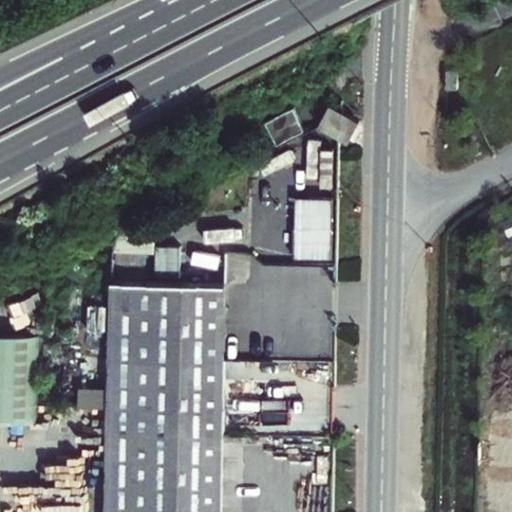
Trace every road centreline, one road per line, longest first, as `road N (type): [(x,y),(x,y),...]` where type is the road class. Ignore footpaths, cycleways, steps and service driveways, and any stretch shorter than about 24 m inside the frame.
road 1 (tertiary): [(381,511),(393,0)]
road 2 (trunk): [(0,160),(312,0)]
road 3 (trunk): [(214,0),(0,109)]
road 4 (trunk): [(159,0),(0,75)]
